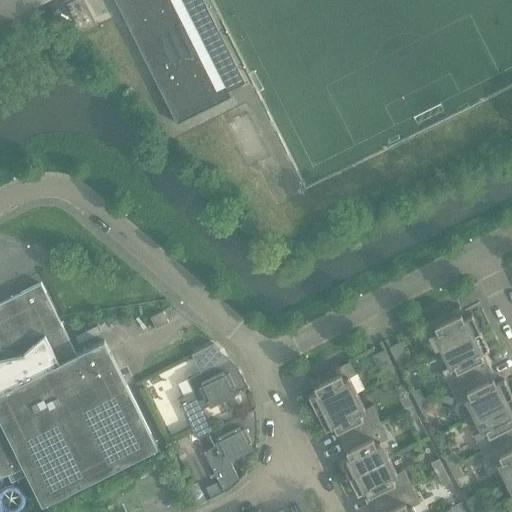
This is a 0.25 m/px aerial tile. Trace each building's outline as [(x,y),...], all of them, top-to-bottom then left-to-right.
[(177,124),(187,120),(233,97),(230,90),(184,0),(115,0),(124,17),(126,21),(131,30),(131,31),(148,65),(149,67),(164,98),(177,124)] [(134,401),(105,341),(77,354),(41,283),(0,303),(0,480),(8,474),(12,482),(28,474),(43,504),(157,447),(134,401)] [(481,332),(472,315),(466,318),(460,307),(420,327),(426,340),(433,336),(441,352),(481,332)] [(169,323),(164,312),(151,318),(156,329),(169,323)] [(490,368),(482,353),(489,350),(481,332),(441,352),(449,367),(442,371),(451,388),(490,368)] [(412,367),(400,342),(389,348),(401,372),(412,367)] [(192,354),(201,372),(225,360),(220,350),(213,344),(192,354)] [(398,374),(385,350),(374,355),(386,380),(398,374)] [(204,408),(247,387),(248,387),(242,375),(239,370),(237,367),(234,369),(229,360),(230,360),(229,358),(225,360),(201,372),(188,379),(194,391),(178,399),(197,438),(214,429),(204,408)] [(357,393),(349,378),(357,374),(350,361),(311,381),(317,392),(309,396),(318,413),(357,393)] [(511,396),(511,395),(504,379),(498,383),(490,368),(451,388),(458,403),(466,400),(474,416),(511,396)] [(420,388),(412,392),(418,404),(425,401),(420,388)] [(380,422),(372,406),(365,409),(357,393),(318,413),(326,430),(333,427),(340,442),(380,422)] [(413,406),(407,395),(400,398),(405,410),(413,406)] [(511,436),(511,396),(474,416),(482,432),(474,435),(482,452),(511,436)] [(431,411),(425,401),(418,404),(423,415),(431,411)] [(418,417),(413,406),(405,410),(411,421),(418,417)] [(229,459),(255,446),(254,447),(256,448),(257,442),(257,437),(257,431),(257,426),(257,422),(256,422),(251,412),(254,410),(256,410),(255,408),(254,408),(254,409),(214,429),(197,438),(198,439),(209,433),(216,447),(205,452),(225,492),(229,490),(233,486),(237,483),(240,479),(240,478),(239,479),(229,459)] [(389,458),(381,442),(388,438),(380,422),(340,442),(348,457),(341,460),(350,477),(389,458)] [(511,477),(511,436),(482,452),(490,468),(498,464),(506,480),(511,477)] [(457,464),(452,453),(444,457),(450,468),(457,464)] [(412,487),(404,470),(397,474),(389,458),(350,477),(358,494),(365,491),(372,506),(412,487)] [(445,470),(439,459),(432,463),(437,474),(445,470)] [(463,475),(457,464),(450,468),(455,479),(463,475)] [(450,481),(445,470),(437,474),(443,485),(450,481)] [(415,511),(413,506),(420,503),(412,487),(372,506),(375,511),(415,511)] [(484,511),(476,495),(465,500),(471,511),(484,511)] [(465,511),(461,502),(451,508),(452,511),(465,511)]
